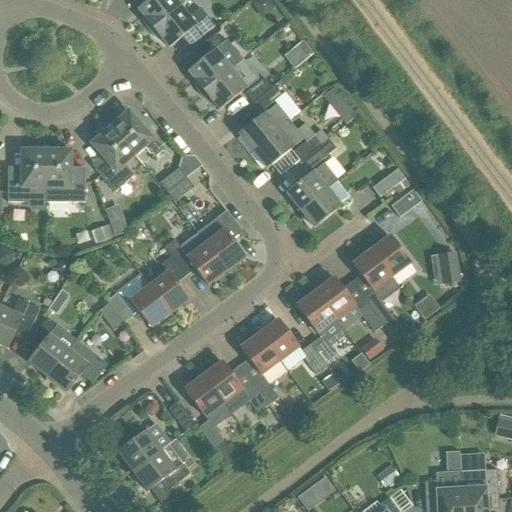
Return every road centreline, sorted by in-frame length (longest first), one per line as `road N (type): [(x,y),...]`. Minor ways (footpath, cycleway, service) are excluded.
road 1 (residential): [(49,446),(268,279),(274,251),(270,232),(126,60)]
road 2 (unclassified): [(0,74),(28,109),(53,111),(94,94),(126,60)]
road 3 (residential): [(126,60),(90,28),(16,0)]
